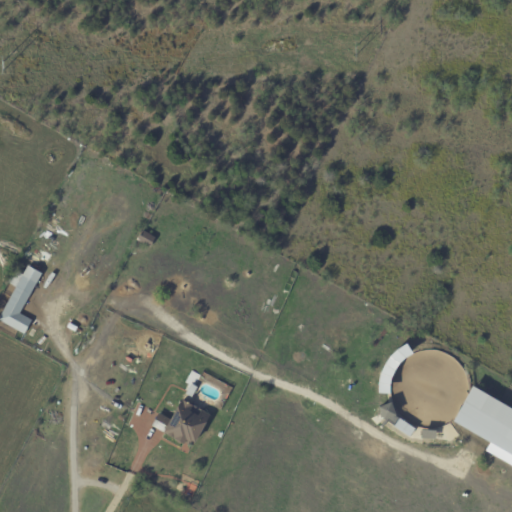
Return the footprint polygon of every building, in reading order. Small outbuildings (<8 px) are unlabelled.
[(151,245),(149,250),(135,242),(141,232),(154,239),(151,245)] [(22,307),(18,315),(30,322),(22,336),(0,324),(0,314),(14,289),(5,285),(12,272),(20,277),(25,268),(40,276),(22,307)] [(193,388),(195,389),(190,400),(184,396),(189,386),(193,388)] [(511,410),(470,388),(451,424),(511,456),(511,410)] [(182,402),(191,407),(191,406),(209,417),(192,446),(188,444),(186,447),(183,445),(182,448),(160,435),(161,434),(151,427),(158,415),(168,421),(180,401),(182,402)]
